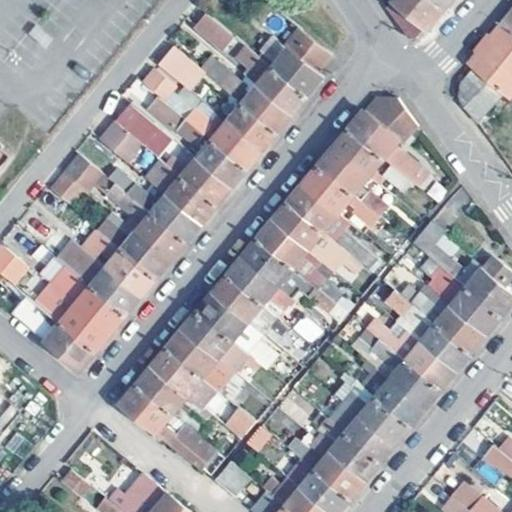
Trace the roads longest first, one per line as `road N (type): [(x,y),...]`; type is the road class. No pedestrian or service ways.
road 1 (residential): [(382,44),(93,406)]
road 2 (residential): [(0,218),(179,0)]
road 3 (residential): [(383,511),(511,355)]
road 4 (track): [(220,511),(93,406)]
road 5 (residential): [(511,216),(414,86)]
road 6 (residential): [(93,406),(6,511)]
road 7 (residential): [(93,406),(0,327)]
